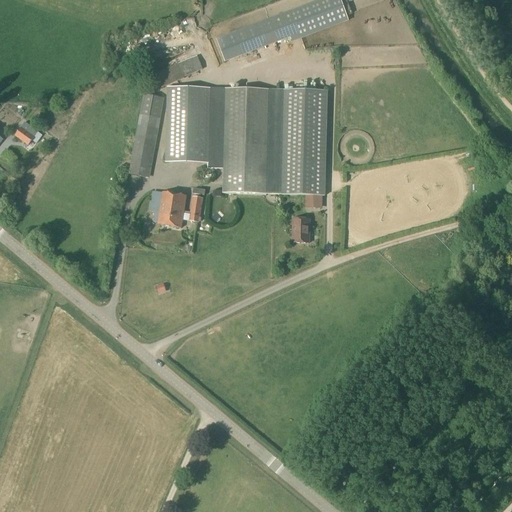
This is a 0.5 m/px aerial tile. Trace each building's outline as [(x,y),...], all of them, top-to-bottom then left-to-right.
[(318,0),(214,37),(223,63),(347,19),(340,0),(318,0)] [(161,88),(202,71),(197,57),(155,75),(161,88)] [(167,88),(166,163),(172,164),(208,165),(208,170),(223,170),(223,195),(311,197),(322,197),(324,197),(327,92),(225,90),(167,88)] [(143,96),(139,116),(128,176),(149,179),(164,99),(143,96)] [(22,129),(21,128),(17,133),(14,137),(19,141),(27,147),(30,143),(31,141),(33,138),(22,129)] [(153,223),(157,223),(157,226),(181,230),(186,197),(162,194),(161,197),(153,196),(151,209),(159,210),(159,213),(155,212),(153,223)] [(311,197),(311,210),(322,210),(322,197),(311,197)] [(202,199),(192,198),(189,222),(198,223),(202,199)] [(292,220),(291,243),(308,244),(308,220),(292,220)] [(157,295),(164,292),(162,287),(155,289),(157,295)]
